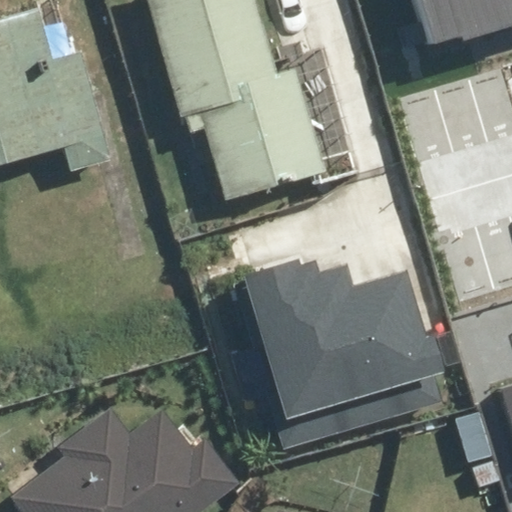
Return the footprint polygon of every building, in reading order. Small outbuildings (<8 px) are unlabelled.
[(0,0),(0,163),(53,152),(58,172),(103,161),(65,0),(0,0)] [(139,0),(173,115),(189,111),(215,202),(318,172),(288,69),(271,74),(249,0),(139,0)] [(511,0),(414,0),(428,45),(511,18),(511,0)] [(274,440),(429,402),(397,273),(327,291),(318,257),(233,278),(274,440)] [(511,382),(494,388),(511,449),(511,382)] [(23,511),(201,511),(237,489),(208,445),(189,458),(155,406),(121,428),(107,407),(51,443),(61,459),(10,492),(23,511)]
